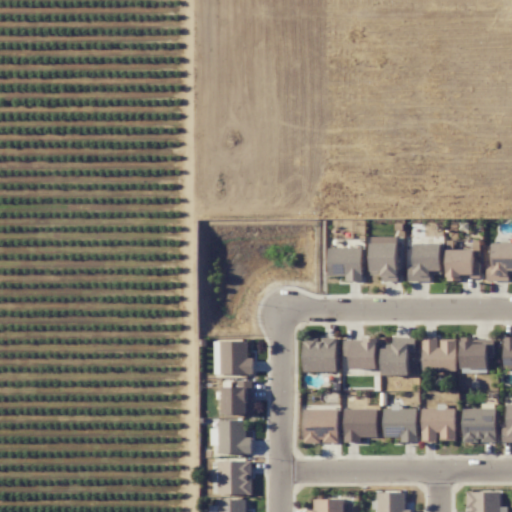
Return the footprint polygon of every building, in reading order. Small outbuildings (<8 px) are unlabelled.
[(487,281),(509,281),(509,274),(511,273),(511,242),(492,243),(493,266),(487,266),(487,281)] [(398,244),(371,243),(370,275),(381,275),(380,281),(397,282),(398,244)] [(415,267),(409,267),(409,282),(431,281),(431,275),(442,275),(442,243),(414,244),(415,267)] [(362,247),(329,247),(329,275),(346,275),(346,281),(362,281),(362,247)] [(480,262),(474,262),(474,249),(447,250),(447,280),(480,279),(480,262)] [(504,367),(511,367),(511,336),(503,337),(504,367)] [(303,372),(337,371),(336,337),(303,338),(303,372)] [(456,340),(439,339),(439,338),(423,338),(422,371),(456,371),(456,340)] [(493,338),(460,339),(461,368),(488,368),(488,356),(494,356),(493,338)] [(344,340),(344,356),(350,357),(350,368),(377,369),(378,341),(344,340)] [(408,376),(409,352),(415,352),(415,341),(383,340),(381,375),(408,376)] [(248,341),(220,341),(221,375),(254,374),(253,358),(248,358),(248,341)] [(223,414),(253,414),(252,381),(238,381),(238,387),(230,387),(230,382),(223,382),(223,414)] [(463,409),(462,442),(495,443),(496,404),(481,403),(481,409),(463,409)] [(384,437),(400,437),(400,443),(417,443),(416,409),(399,409),(399,404),(391,404),(391,409),(383,409),(384,437)] [(455,440),(455,409),(445,409),(445,404),(437,404),(437,408),(421,409),(422,442),(438,442),(438,440),(455,440)] [(511,404),(508,404),(508,427),(502,427),(502,443),(511,442),(511,404)] [(377,408),(344,409),(344,443),(360,442),(360,437),(377,437),(377,408)] [(339,410),(305,409),(304,443),(338,444),(339,410)] [(245,420),(218,420),(218,438),(210,438),(211,445),(218,445),(218,455),(252,454),(251,437),(246,437),(245,420)] [(252,495),(252,461),(218,461),(218,494),(252,495)] [(405,493),(378,492),(377,511),(411,511),(411,510),(405,510),(405,493)] [(501,492),(466,492),(466,511),(506,511),(507,506),(501,506),(501,492)] [(246,511),(246,499),(218,500),(218,506),(209,506),(208,511),(246,511)] [(314,500),(314,511),(308,510),(307,511),(352,511),(353,500),(314,500)]
